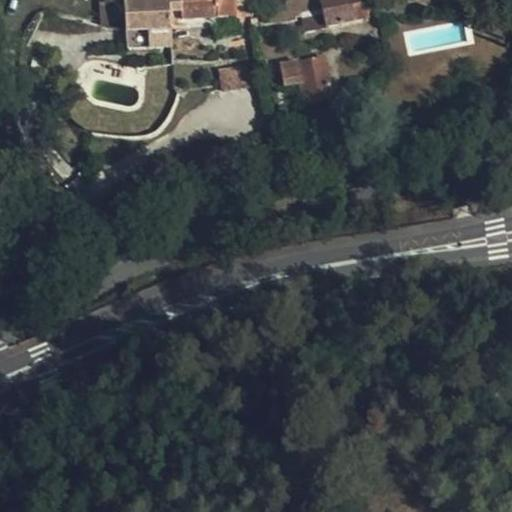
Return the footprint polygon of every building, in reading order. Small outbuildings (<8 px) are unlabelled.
[(124,0),(126,30),(146,30),(148,48),(173,47),(170,11),(180,10),(181,18),(215,17),(235,16),(235,4),(251,3),(250,0),(124,0)] [(319,0),(322,13),(325,27),(368,18),(366,9),(362,10),(359,0),(319,0)] [(304,31),(325,27),(322,13),(301,17),(304,31)] [(243,34),(235,16),(215,17),(217,40),(243,34)] [(146,30),(126,30),(126,49),(148,48),(146,30)] [(301,61),(299,53),(266,59),(269,73),(280,71),(284,86),(301,83),(305,106),(333,100),(325,57),(301,61)]
